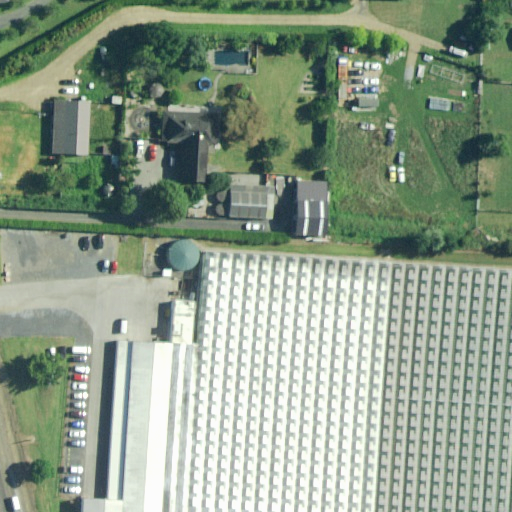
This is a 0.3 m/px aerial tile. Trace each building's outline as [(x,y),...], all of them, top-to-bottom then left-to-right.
[(214,49),(204,49),(204,67),(214,67),(214,49)] [(348,59),(336,58),(336,99),(347,99),(348,59)] [(161,98),(162,85),(149,84),(148,97),(161,98)] [(86,155),(88,103),(52,101),(50,154),(86,155)] [(212,145),(214,111),(161,109),(159,143),(179,144),(177,182),(204,183),(206,144),(212,145)] [(229,191),(228,217),(272,220),(274,187),(230,185),(229,191)] [(228,217),(229,191),(216,191),(215,217),(228,217)] [(293,217),(313,218),(315,197),(294,195),(293,217)] [(313,218),(293,217),(292,231),(320,233),(321,219),(313,218)] [(511,511),(511,276),(201,255),(183,511),(511,511)] [(154,511),(165,351),(111,348),(101,505),(66,503),(65,511),(154,511)]
